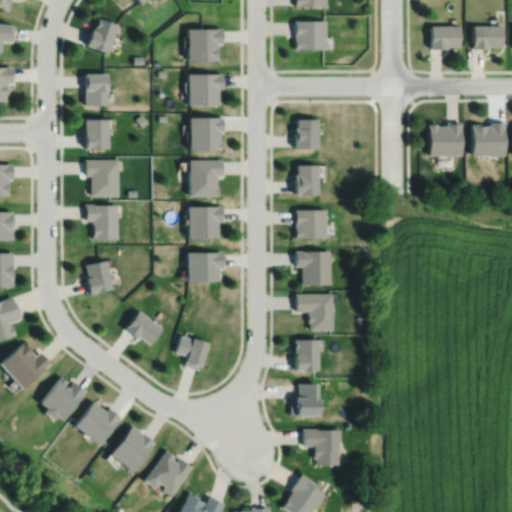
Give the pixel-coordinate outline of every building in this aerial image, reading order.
[(0,0),(0,8),(3,10),(8,0),(0,0)] [(293,0),(293,7),(324,8),(323,0),(293,0)] [(96,14),(92,26),(90,26),(84,43),(105,50),(115,21),(96,14)] [(291,20),(291,49),(323,49),(323,20),(291,20)] [(0,40),(5,41),(5,40),(9,40),(11,24),(0,22),(0,40)] [(186,24),(186,57),(216,57),(216,40),(220,40),(220,24),(186,24)] [(467,25),(467,49),(483,49),(483,47),(498,47),(498,26),(467,25)] [(424,26),(424,49),(441,49),(441,46),(456,46),(456,26),(424,26)] [(0,66),(0,102),(1,102),(1,94),(3,94),(3,82),(8,82),(8,66),(0,66)] [(83,69),(83,102),(106,103),(106,70),(83,69)] [(186,70),(186,79),(182,79),(182,92),(180,92),(180,95),(187,95),(187,101),(216,102),(217,85),(220,85),(220,70),(186,70)] [(134,117),(140,125),(147,120),(140,112),(134,117)] [(188,114),(188,122),(181,122),(181,128),(184,128),(184,138),(188,138),(188,147),(219,147),(219,129),(220,129),(220,114),(188,114)] [(295,115),(295,124),(293,124),(292,146),(316,146),(316,115),(295,115)] [(83,116),(83,145),(106,146),(106,116),(83,116)] [(423,121),(423,152),(457,152),(457,119),(442,119),(442,123),(432,123),(432,121),(423,121)] [(466,120),(466,152),(500,152),(500,119),(485,119),(485,122),(476,122),(476,120),(466,120)] [(188,156),(188,160),(178,160),(178,162),(181,162),(181,168),(187,168),(187,193),(216,193),(216,184),(214,184),(215,172),(220,172),(220,157),(188,156)] [(82,157),(82,173),(88,173),(88,193),(116,193),(116,157),(82,157)] [(0,161),(0,193),(4,193),(4,176),(8,176),(8,161),(0,161)] [(295,162),(295,171),(293,171),(293,192),(316,192),(316,162),(295,162)] [(82,201),(82,218),(90,218),(90,236),(116,236),(115,202),(93,202),(93,201),(82,201)] [(187,203),(186,235),(216,235),(217,218),(220,218),(220,204),(187,203)] [(293,207),(293,236),(324,236),(325,207),(293,207)] [(0,208),(0,237),(9,237),(9,208),(0,208)] [(293,248),(293,264),(299,264),(299,282),(328,282),(328,248),(293,248)] [(186,268),(181,268),(181,275),(179,275),(179,277),(186,277),(186,278),(216,278),(216,265),(221,265),(221,249),(186,249),(186,268)] [(0,250),(0,284),(9,284),(8,250),(0,250)] [(83,262),(86,275),(84,275),(87,291),(110,287),(104,257),(83,262)] [(293,291),(293,309),(307,309),(307,310),(305,310),(305,320),(307,320),(307,328),(331,328),(331,291),(293,291)] [(0,296),(0,336),(11,333),(7,323),(4,324),(3,320),(17,315),(12,300),(10,300),(8,294),(0,296)] [(136,308),(122,326),(135,336),(137,334),(148,343),(160,326),(136,308)] [(178,333),(173,350),(185,354),(182,364),(197,368),(198,365),(199,365),(207,341),(192,336),(191,337),(178,333)] [(293,337),(293,369),(316,368),(316,337),(293,337)] [(0,355),(0,367),(17,386),(46,361),(35,349),(30,354),(28,352),(30,351),(23,344),(22,346),(17,340),(0,355)] [(56,374),(35,401),(42,406),(40,409),(50,418),(53,414),(59,418),(81,388),(69,379),(64,386),(61,383),(64,379),(56,374)] [(288,395),(288,414),(317,414),(317,395),(316,395),(316,381),(296,381),(296,395),(288,395)] [(89,399),(70,424),(95,443),(116,415),(104,406),(102,409),(89,399)] [(127,424),(106,453),(129,470),(151,441),(127,424)] [(299,427),(300,445),(310,445),(310,457),(313,457),(313,463),(336,463),(336,439),(339,439),(339,428),(317,428),(317,427),(299,427)] [(162,448),(140,479),(151,487),(155,481),(161,485),(158,488),(167,494),(189,465),(176,456),(172,461),(169,458),(171,455),(162,448)] [(298,472),(287,488),(289,489),(284,497),(278,505),(288,511),(307,511),(321,492),(313,487),(315,484),(298,472)] [(185,491),(174,511),(215,511),(220,502),(205,495),(200,505),(199,505),(201,501),(194,498),(195,496),(185,491)]
